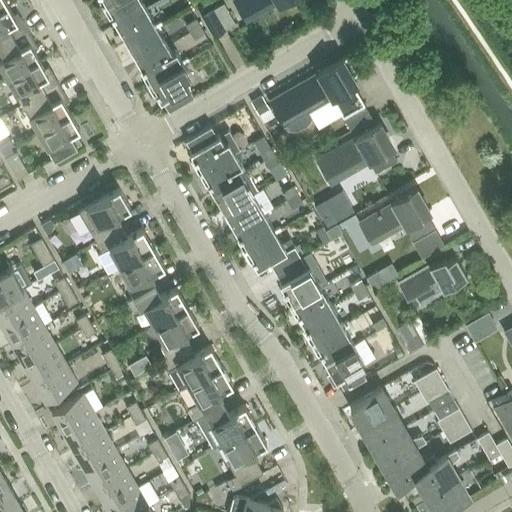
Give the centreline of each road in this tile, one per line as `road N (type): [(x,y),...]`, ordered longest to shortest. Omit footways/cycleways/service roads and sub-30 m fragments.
road 1 (residential): [(365,511),(140,141)]
road 2 (residential): [(361,22),(511,280)]
road 3 (residential): [(140,141),(361,22)]
road 4 (residential): [(0,227),(140,141)]
road 5 (residential): [(140,141),(57,0)]
road 6 (residential): [(72,511),(0,386)]
